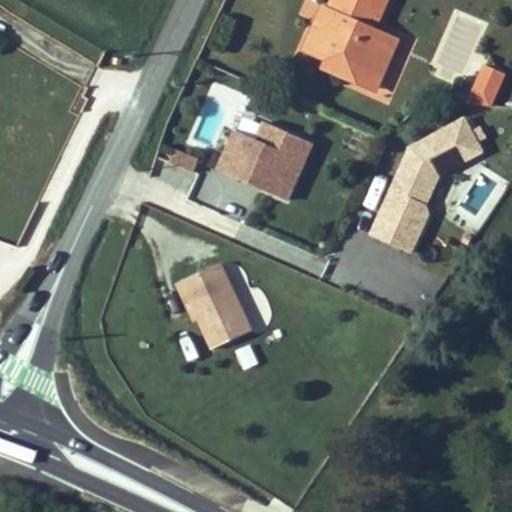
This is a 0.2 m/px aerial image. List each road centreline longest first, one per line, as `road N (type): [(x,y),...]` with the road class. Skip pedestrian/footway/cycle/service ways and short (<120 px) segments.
road 1 (tertiary): [(190,0),(0,412)]
road 2 (unknown): [(101,186),(370,303)]
road 3 (secondary): [(172,511),(0,423)]
